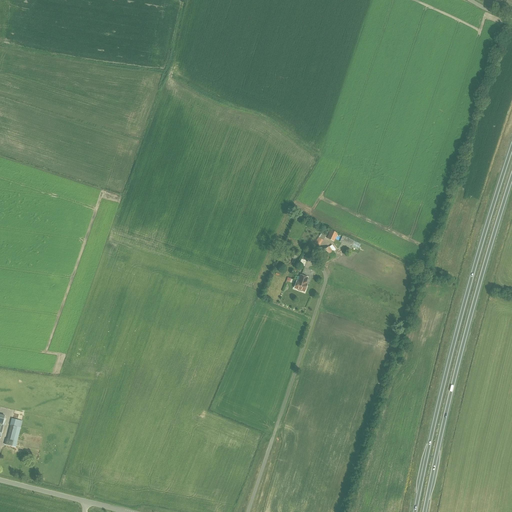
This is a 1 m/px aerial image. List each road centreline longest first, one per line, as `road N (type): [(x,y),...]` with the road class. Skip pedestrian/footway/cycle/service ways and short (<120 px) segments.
road 1 (trunk): [(511,145),(415,511)]
road 2 (trunk): [(425,511),(511,176)]
road 3 (unclassified): [(125,511),(0,480)]
